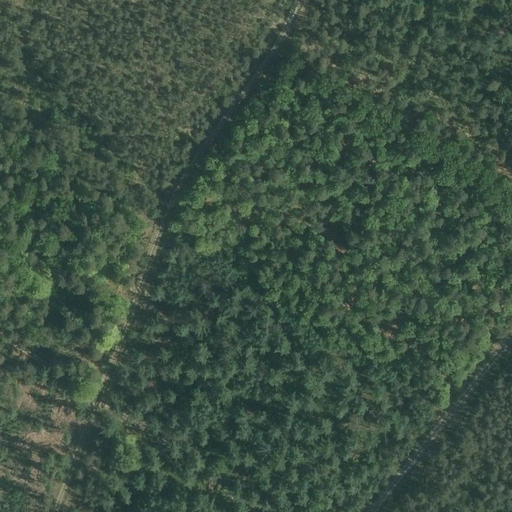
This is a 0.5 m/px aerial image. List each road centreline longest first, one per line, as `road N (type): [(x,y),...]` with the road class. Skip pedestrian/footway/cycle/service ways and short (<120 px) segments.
road 1 (track): [(0,334),(265,511)]
road 2 (track): [(511,336),(371,511)]
